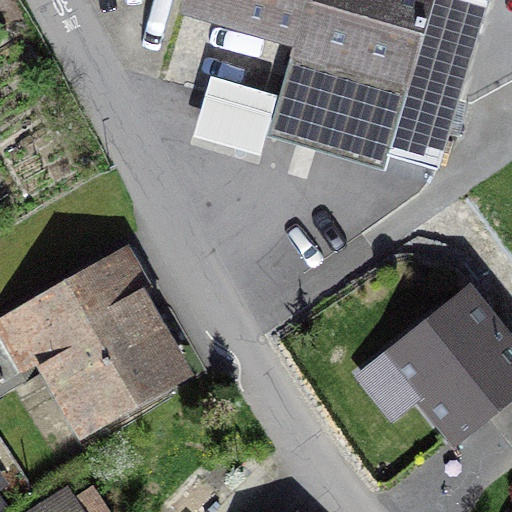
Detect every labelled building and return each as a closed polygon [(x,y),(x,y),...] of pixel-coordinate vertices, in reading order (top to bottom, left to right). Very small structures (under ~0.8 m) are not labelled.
[(267,124),(431,172),(481,3),(469,0),(185,0),(184,4),(293,36),(267,124)] [(89,424),(168,379),(101,264),(0,321),(0,382),(17,372),(13,366),(45,347),(89,424)] [(511,408),(511,362),(462,299),(384,360),(457,452),(511,408)] [(166,509),(169,511),(198,511),(212,498),(194,480),(166,509)] [(43,511),(100,511),(88,493),(71,504),(67,498),(43,511)]
